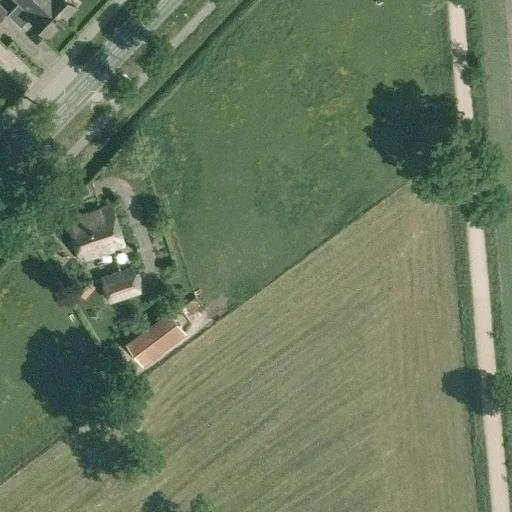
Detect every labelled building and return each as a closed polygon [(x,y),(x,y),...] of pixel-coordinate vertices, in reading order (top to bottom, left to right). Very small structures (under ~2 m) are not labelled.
[(75,5),(70,0),(17,0),(19,1),(7,13),(20,25),(29,16),(48,34),(75,5)] [(66,218),(79,259),(124,245),(111,203),(66,218)] [(132,267),(101,276),(109,301),(140,291),(132,267)] [(190,289),(176,301),(188,316),(203,304),(190,289)] [(125,341),(142,364),(185,332),(168,309),(125,341)]
